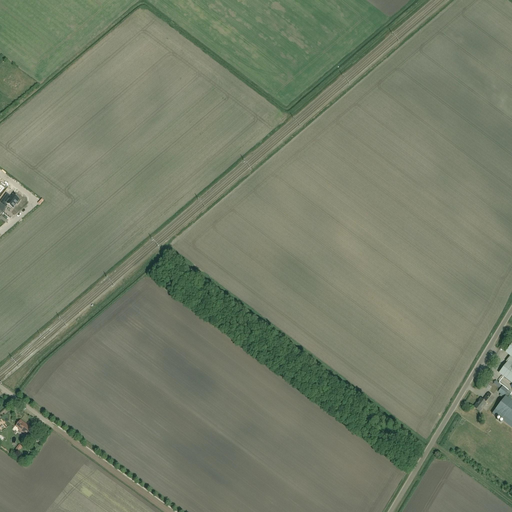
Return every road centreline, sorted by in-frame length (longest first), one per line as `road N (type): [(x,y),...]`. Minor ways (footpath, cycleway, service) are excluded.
road 1 (unclassified): [(390,511),(511,309)]
road 2 (track): [(168,511),(35,412)]
